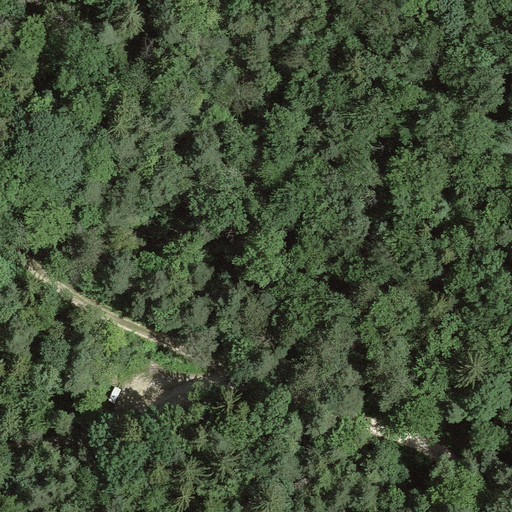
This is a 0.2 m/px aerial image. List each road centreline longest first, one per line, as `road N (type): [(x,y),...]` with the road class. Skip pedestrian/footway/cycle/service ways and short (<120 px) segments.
road 1 (track): [(254,381),(95,308),(0,234)]
road 2 (track): [(482,511),(480,491),(453,458),(254,381)]
road 3 (track): [(254,381),(217,382),(112,431),(0,447)]
